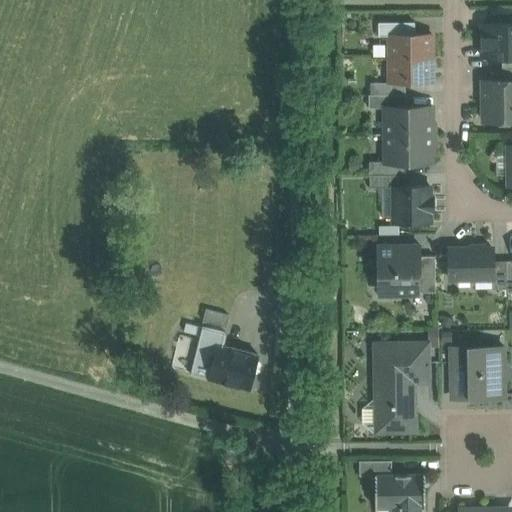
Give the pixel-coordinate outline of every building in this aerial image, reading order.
[(415,33),(415,21),(379,22),(379,35),(390,35),(390,33),(415,33)] [(511,23),(482,24),(482,56),(502,56),(511,55),(511,23)] [(415,33),(390,33),(390,35),(390,57),(432,57),(432,33),(415,33)] [(511,55),(502,56),(502,68),(511,67),(511,55)] [(432,57),(390,57),(390,81),(395,81),(415,81),(432,81),(432,57)] [(511,67),(502,68),(502,80),(511,79),(511,67)] [(511,79),(502,80),(482,80),(483,120),(511,119),(511,79)] [(390,81),(381,82),(381,94),(395,93),(395,81),(390,81)] [(415,81),(395,81),(395,93),(405,93),(415,93),(415,81)] [(381,94),(369,94),(369,107),(385,107),(385,106),(405,105),(405,93),(395,93),(381,94)] [(405,105),(385,106),(385,107),(385,133),(431,133),(431,123),(432,123),(432,105),(405,105)] [(431,133),(385,133),(385,160),(385,161),(405,161),(433,161),(433,143),(431,143),(431,133)] [(363,148),(350,150),(352,163),(365,161),(363,148)] [(496,150),(496,178),(508,178),(508,150),(496,150)] [(405,161),(385,161),(385,160),(369,160),(370,174),(405,173),(405,161)] [(405,173),(370,174),(370,187),(394,186),(394,185),(406,185),(405,173)] [(406,185),(394,185),(394,186),(394,221),(430,221),(430,210),(433,210),(433,196),(430,196),(430,185),(406,185)] [(421,255),(421,245),(377,246),(378,293),(420,291),(419,273),(421,273),(421,255)] [(493,247),(451,248),(449,248),(450,249),(450,277),(450,278),(492,277),(493,277),(493,276),(493,260),(493,249),(493,248),(493,247)] [(435,255),(421,255),(421,273),(419,273),(420,291),(436,291),(435,255)] [(508,288),(507,260),(493,260),(493,276),(493,277),(492,277),(492,288),(508,288)] [(454,311),(442,309),(440,323),(452,325),(454,311)] [(226,335),(203,329),(192,373),(209,377),(217,345),(224,346),(226,335)] [(440,346),(439,329),(427,329),(428,342),(428,347),(440,346)] [(428,347),(428,342),(413,343),(414,379),(428,378),(428,347)] [(413,343),(376,343),(376,397),(377,424),(394,424),(401,430),(410,430),(415,425),(414,379),(413,343)] [(224,346),(217,345),(209,377),(250,388),(258,355),(224,346)] [(504,345),(468,346),(468,382),(468,398),(504,397),(504,381),(510,375),(510,367),(504,361),(504,345)] [(468,382),(468,346),(452,346),(452,382),(468,382)] [(452,398),(468,398),(468,382),(452,382),(452,398)] [(377,430),(401,430),(394,424),(377,424),(376,397),(365,405),(365,425),(377,430)] [(392,473),(392,459),(359,460),(359,475),(375,475),(375,474),(392,473)] [(392,507),(426,507),(425,473),(392,473),(375,474),(375,475),(376,508),(392,507)]
